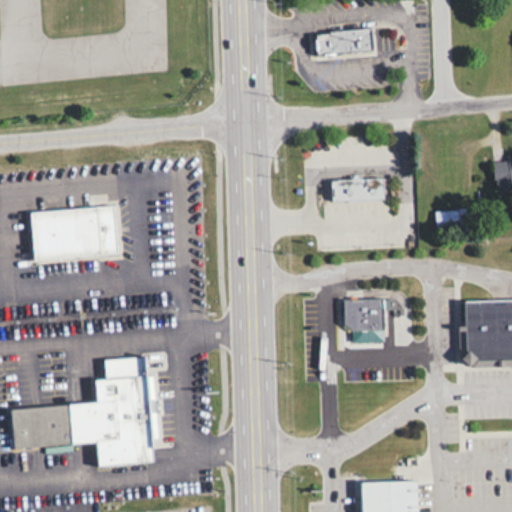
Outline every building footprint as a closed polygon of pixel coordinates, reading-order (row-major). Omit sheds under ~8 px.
[(326,33),(381,29),(383,52),(327,56),(326,33)] [(491,186),(511,186),(511,155),(491,156),(491,186)] [(342,177),(397,176),(397,201),(342,201),(342,177)] [(40,215),(125,207),(129,254),(44,263),(40,215)] [(468,226),(468,210),(439,210),(439,226),(468,226)] [(348,298),(349,328),(393,327),(393,297),(348,298)] [(511,298),(476,299),(476,323),(467,323),(468,352),(481,364),(511,364),(511,298)] [(155,358),(165,461),(109,468),(108,441),(26,448),(21,411),(107,404),(105,382),(118,381),(114,360),(155,358)] [(372,483),(373,511),(429,511),(428,482),(372,483)]
